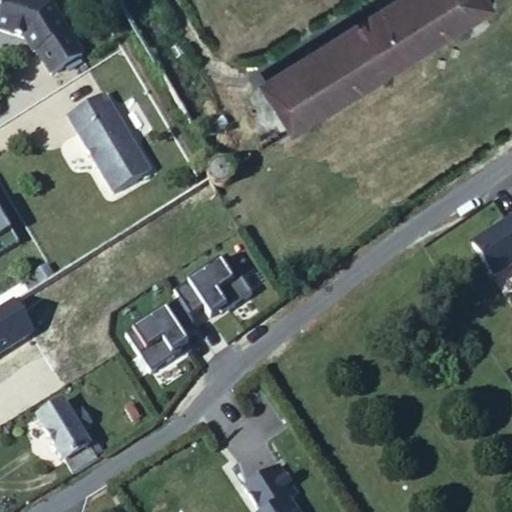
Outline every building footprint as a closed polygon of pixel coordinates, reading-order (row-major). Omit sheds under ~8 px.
[(20,0),(3,0),(0,9),(0,35),(25,44),(33,59),(37,56),(51,81),(83,62),(52,11),(20,0)] [(467,27),(493,9),(487,0),(396,0),(344,33),(262,85),(274,101),(294,133),(346,103),(377,82),(467,27)] [(105,101),(69,123),(116,199),(152,177),(105,101)] [(294,133),(274,101),(247,118),(266,149),(294,133)] [(231,177),(230,173),(226,169),(223,167),(220,167),(215,167),(213,169),(210,170),(209,171),(207,174),(206,176),(206,180),(206,182),(207,187),(210,189),(212,189),(214,192),(218,192),(221,192),(225,190),(228,189),(230,185),(231,181),(231,177)] [(162,235),(219,201),(214,192),(212,189),(210,189),(207,187),(152,221),(162,235)] [(511,210),(465,237),(487,275),(510,262),(511,265),(511,210)] [(0,212),(0,255),(19,244),(0,212)] [(87,261),(97,276),(118,263),(162,235),(152,221),(131,234),(87,261)] [(207,316),(246,291),(222,252),(170,285),(176,294),(122,328),(147,366),(185,342),(175,328),(204,310),(207,316)] [(15,306),(24,321),(97,276),(87,261),(60,277),(37,292),(15,306)] [(0,315),(0,317),(18,347),(33,337),(24,321),(15,306),(0,315)] [(0,357),(18,347),(0,317),(0,357)] [(63,464),(89,449),(80,435),(69,418),(61,405),(35,420),(63,464)] [(69,418),(80,435),(91,428),(81,411),(69,418)] [(92,468),(98,464),(89,449),(63,464),(73,481),(92,468)] [(255,509),(249,511),(301,511),(270,462),(238,482),(255,509)]
